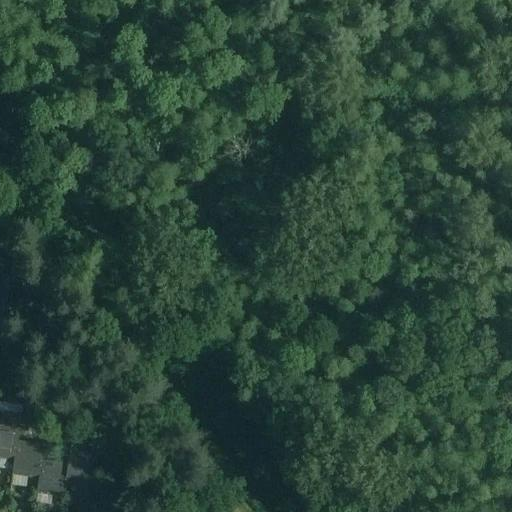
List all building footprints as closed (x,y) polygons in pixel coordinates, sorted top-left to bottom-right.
[(32,421),(33,412),(7,409),(6,417),(32,421)] [(0,424),(0,457),(9,459),(9,460),(9,462),(9,463),(9,464),(10,466),(13,466),(17,442),(19,427),(0,424)] [(13,470),(12,474),(33,477),(39,478),(41,461),(43,445),(17,442),(13,466),(13,470)] [(66,477),(65,483),(86,486),(93,487),(97,453),(70,449),(68,464),(66,477)] [(37,488),(36,495),(57,498),(63,498),(65,483),(66,477),(68,464),(41,461),(39,478),(37,488)]
